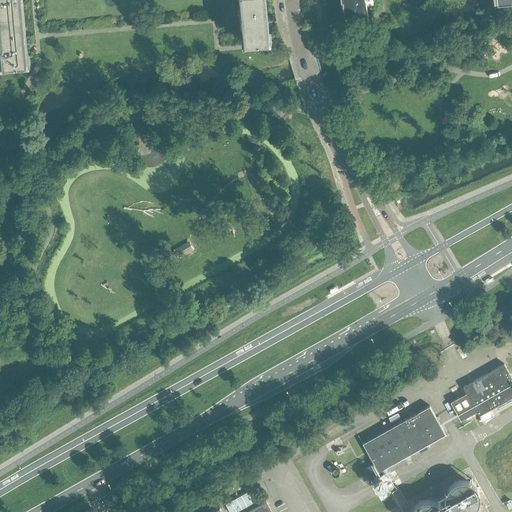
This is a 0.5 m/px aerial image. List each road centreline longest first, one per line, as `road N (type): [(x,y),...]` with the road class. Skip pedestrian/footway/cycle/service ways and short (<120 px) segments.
road 1 (secondary): [(398,272),(0,490)]
road 2 (secondary): [(92,482),(426,297)]
road 3 (residential): [(354,180),(317,104),(293,0)]
